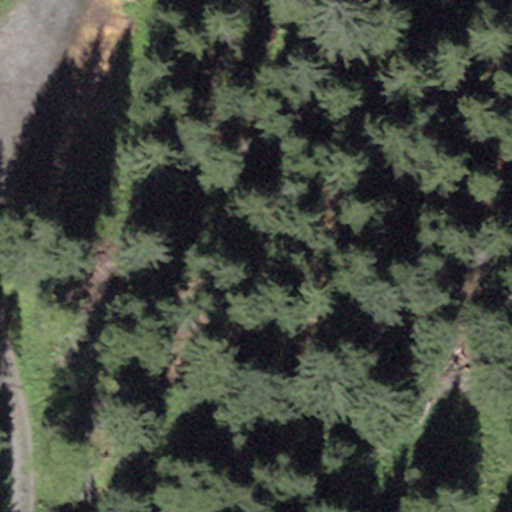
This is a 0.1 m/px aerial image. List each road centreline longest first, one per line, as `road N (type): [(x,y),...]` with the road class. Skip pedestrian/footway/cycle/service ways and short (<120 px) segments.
road 1 (track): [(0,346),(21,511)]
road 2 (track): [(72,0),(0,147)]
